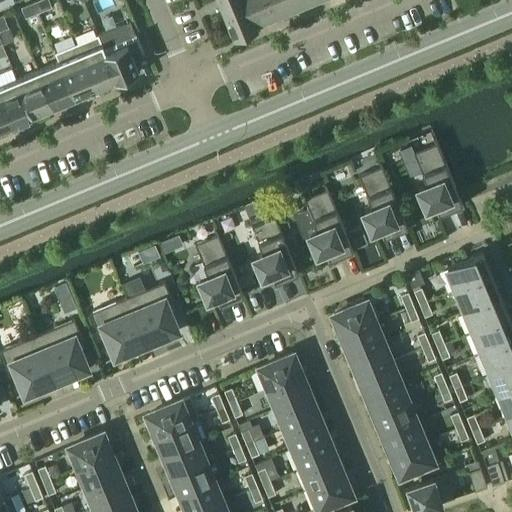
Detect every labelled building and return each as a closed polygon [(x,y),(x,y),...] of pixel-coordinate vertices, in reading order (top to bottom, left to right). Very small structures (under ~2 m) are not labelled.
[(52,8),(48,0),(36,0),(34,1),(39,13),(52,8)] [(256,27),(255,23),(245,0),(219,0),(230,27),(234,25),(238,34),(256,27)] [(266,0),(245,0),(255,23),(273,15),(266,0)] [(288,0),(266,0),(273,15),(292,8),(288,0)] [(39,13),(34,1),(21,7),(26,19),(39,13)] [(3,14),(0,14),(0,30),(8,27),(3,14)] [(101,45),(116,80),(139,71),(138,68),(137,68),(133,58),(144,54),(134,31),(102,45),(101,45)] [(98,34),(76,43),(95,89),(116,80),(101,45),(102,45),(98,34)] [(54,52),(58,61),(59,61),(74,98),(95,89),(76,43),(54,52)] [(58,61),(38,70),(53,107),(74,98),(59,61),(58,61)] [(38,70),(17,78),(32,115),(53,107),(38,70)] [(17,78),(0,85),(0,97),(11,124),(32,115),(17,78)] [(0,97),(0,128),(11,124),(0,97)] [(462,204),(434,137),(433,138),(435,143),(413,152),(426,184),(418,187),(426,205),(435,202),(439,211),(438,212),(439,214),(462,204)] [(407,227),(380,160),(378,161),(380,166),(358,175),(372,207),(364,210),(371,228),(381,224),(385,234),(383,235),(384,236),(407,227)] [(303,237),(310,235),(317,251),(326,247),(330,257),(329,257),(329,259),(353,249),(325,183),(323,183),(325,188),(304,197),(308,207),(293,213),(303,237)] [(298,272),(270,205),(269,206),(271,211),(249,220),(262,252),(254,256),(262,274),(271,270),(275,280),(274,280),(275,282),(298,272)] [(243,295),(216,228),(214,229),(216,234),(194,243),(208,275),(200,278),(207,296),(217,293),(221,302),(219,303),(220,305),(243,295)] [(456,288),(491,273),(482,251),(447,266),(456,288)] [(413,286),(424,281),(419,269),(408,274),(413,286)] [(456,288),(465,309),(499,294),(491,273),(456,288)] [(164,280),(145,288),(140,275),(121,283),(127,296),(146,343),(178,329),(167,302),(172,300),(164,280)] [(65,281),(54,286),(64,311),(76,306),(65,281)] [(420,302),(427,299),(422,286),(414,289),(420,302)] [(406,307),(414,304),(408,291),(401,294),(406,307)] [(465,309),(474,330),(508,315),(499,294),(465,309)] [(146,343),(127,296),(89,311),(98,331),(103,329),(114,356),(146,343)] [(333,312),(342,333),(375,320),(367,299),(333,312)] [(432,312),(427,299),(420,302),(425,315),(432,312)] [(419,317),(414,304),(406,307),(412,320),(419,317)] [(474,330),(482,351),(511,338),(511,324),(508,315),(474,330)] [(37,333),(56,380),(88,367),(77,340),(82,338),(74,318),(37,333)] [(342,333),(350,353),(383,340),(375,320),(342,333)] [(437,345),(444,342),(439,329),(431,332),(437,345)] [(423,347),(430,344),(425,331),(417,334),(423,347)] [(24,393),(56,380),(37,333),(0,348),(0,350),(8,369),(13,366),(24,393)] [(511,338),(482,351),(491,372),(511,363),(511,338)] [(350,353),(358,373),(392,360),(383,340),(350,353)] [(450,355),(444,342),(437,345),(442,358),(450,355)] [(436,357),(430,344),(423,347),(428,360),(436,357)] [(268,387),(301,373),(293,352),(260,366),(268,387)] [(358,373),(367,393),(400,380),(392,360),(358,373)] [(511,363),(491,372),(500,393),(511,387),(511,363)] [(439,387),(447,384),(441,371),(434,374),(439,387)] [(454,387),(462,384),(456,371),(449,374),(454,387)] [(268,387),(276,407),(310,393),(301,373),(268,387)] [(367,393),(375,413),(408,400),(400,380),(367,393)] [(452,397),(447,384),(439,387),(444,400),(452,397)] [(467,397),(462,384),(454,387),(459,400),(467,397)] [(229,403),(237,400),(231,387),(224,390),(229,403)] [(511,387),(500,393),(509,414),(511,412),(511,387)] [(211,395),(216,408),(224,405),(218,392),(211,395)] [(276,407),(285,427),(318,413),(310,393),(276,407)] [(147,413),(155,434),(189,420),(180,399),(147,413)] [(242,413),(237,400),(229,403),(235,416),(242,413)] [(375,413),(383,433),(416,420),(408,400),(375,413)] [(224,405),(216,408),(222,421),(229,418),(224,405)] [(455,427),(463,424),(458,411),(450,414),(455,427)] [(285,427),(293,447),(326,433),(318,413),(285,427)] [(471,429),(479,426),(474,413),(466,416),(471,429)] [(155,434),(164,454),(197,440),(189,420),(155,434)] [(383,433),(391,453),(424,440),(416,420),(383,433)] [(468,437),(463,424),(455,427),(461,440),(468,437)] [(484,439),(479,426),(471,429),(477,442),(484,439)] [(246,443),(253,440),(248,427),(240,430),(246,443)] [(78,466),(111,452),(102,431),(69,445),(78,466)] [(227,435),(233,448),(240,445),(235,432),(227,435)] [(293,447),(301,466),(334,453),(326,433),(293,447)] [(164,454),(172,474),(205,460),(197,440),(164,454)] [(259,453),(253,440),(246,443),(251,456),(259,453)] [(424,440),(391,453),(400,474),(433,460),(424,440)] [(240,445),(233,448),(238,461),(246,458),(240,445)] [(498,461),(499,460),(494,446),(482,451),(484,457),(483,457),(492,484),(504,479),(498,461)] [(78,466),(86,486),(119,472),(111,452),(78,466)] [(301,466),(309,486),(343,473),(334,453),(301,466)] [(474,490),(486,485),(477,459),(464,464),(467,471),(468,471),(474,490)] [(172,474),(180,493),(213,480),(205,460),(172,474)] [(37,468),(43,481),(50,478),(45,464),(37,468)] [(262,483),(270,479),(265,466),(257,470),(262,483)] [(24,473),(30,486),(37,483),(32,470),(24,473)] [(86,486),(94,506),(128,492),(119,472),(86,486)] [(244,475),(249,488),(257,485),(251,472),(244,475)] [(446,472),(409,485),(417,509),(454,496),(446,472)] [(351,493),(343,473),(309,486),(318,507),(351,493)] [(50,478),(43,481),(48,494),(56,491),(50,478)] [(275,492),(270,479),(262,483),(268,496),(275,492)] [(180,493),(187,511),(191,511),(222,500),(213,480),(180,493)] [(37,483),(30,486),(35,499),(43,496),(37,483)] [(257,485),(249,488),(255,501),(262,498),(257,485)] [(94,506),(97,511),(135,511),(136,511),(128,492),(94,506)] [(0,511),(17,511),(11,494),(2,498),(2,497),(0,498),(0,511)] [(226,511),(222,500),(191,511),(226,511)]
